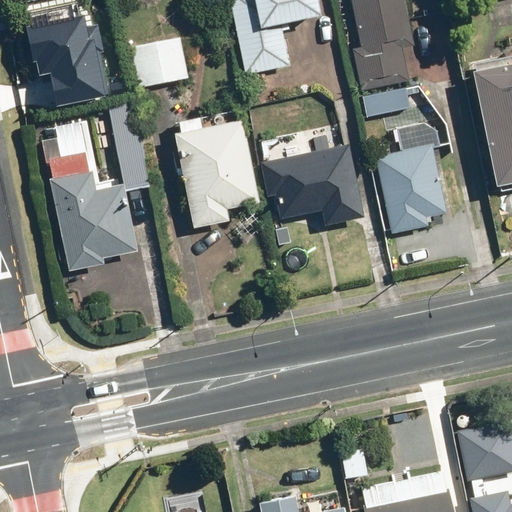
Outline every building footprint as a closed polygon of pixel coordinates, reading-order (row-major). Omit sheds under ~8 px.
[(230,0),(246,74),(290,65),(281,21),(318,14),(314,0),(230,0)] [(352,48),(361,89),(409,79),(403,48),(416,45),(406,0),(351,0),(361,46),(352,48)] [(51,64),(57,96),(104,88),(94,31),(86,33),(82,11),(30,20),(38,66),(51,64)] [(133,46),(140,86),(191,76),(184,36),(133,46)] [(511,60),(468,70),(491,183),(511,178),(511,60)] [(363,94),(367,110),(408,102),(405,86),(363,94)] [(115,139),(125,188),(148,183),(129,89),(108,93),(110,104),(92,108),(99,142),(115,139)] [(255,107),(260,131),(275,128),(270,104),(255,107)] [(173,132),(193,226),(228,218),(226,207),(258,201),(240,118),(173,132)] [(49,177),(68,269),(104,262),(102,257),(135,250),(121,183),(96,188),(92,169),(89,170),(84,150),(62,155),(58,136),(41,140),(46,161),(48,161),(52,176),(49,177)] [(435,139),(374,152),(392,230),(428,222),(426,211),(450,206),(435,139)] [(259,162),(266,194),(274,192),(280,217),(320,208),(324,224),(362,215),(346,143),(259,162)] [(511,415),(460,424),(468,472),(511,465),(511,415)] [(359,505),(360,511),(453,511),(448,485),(359,505)] [(467,496),(470,511),(511,511),(511,500),(508,501),(505,489),(467,496)] [(344,511),(343,504),(301,511),(299,511),(295,493),(260,500),(262,511),(344,511)]
